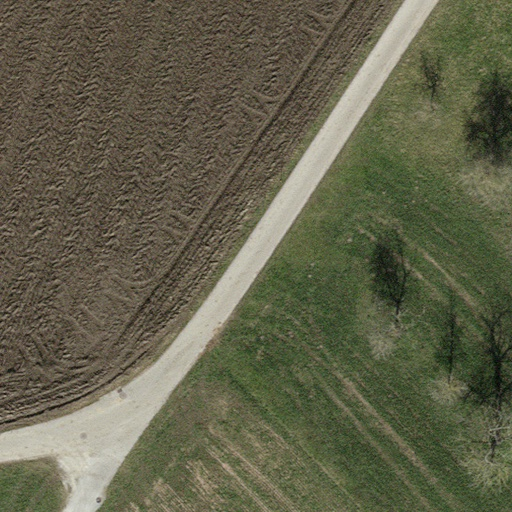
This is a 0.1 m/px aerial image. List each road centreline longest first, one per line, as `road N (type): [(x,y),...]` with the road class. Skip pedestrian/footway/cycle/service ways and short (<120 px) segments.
road 1 (track): [(431,0),(81,511)]
road 2 (track): [(0,447),(70,434),(127,440)]
